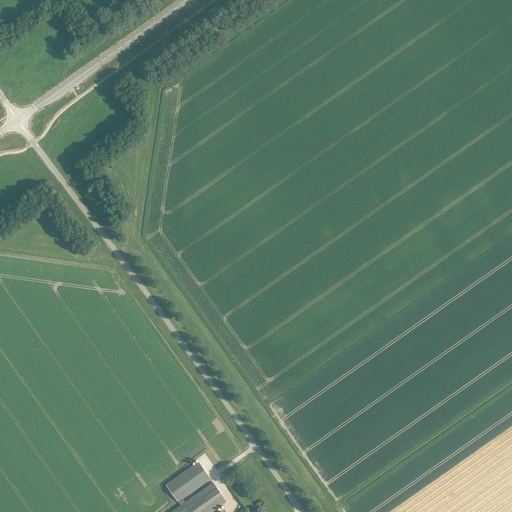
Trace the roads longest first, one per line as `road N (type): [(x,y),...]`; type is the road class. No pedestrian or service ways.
road 1 (unclassified): [(301,511),(17,120)]
road 2 (secondary): [(17,120),(186,0)]
